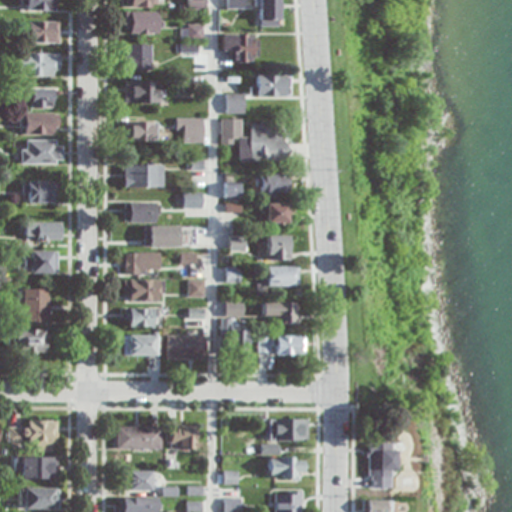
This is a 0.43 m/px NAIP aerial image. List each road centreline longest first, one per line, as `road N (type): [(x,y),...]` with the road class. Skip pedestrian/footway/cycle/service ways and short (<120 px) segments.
road 1 (tertiary): [(312,0),(336,391),(335,511)]
road 2 (residential): [(85,511),(87,0)]
road 3 (residential): [(336,391),(0,390)]
